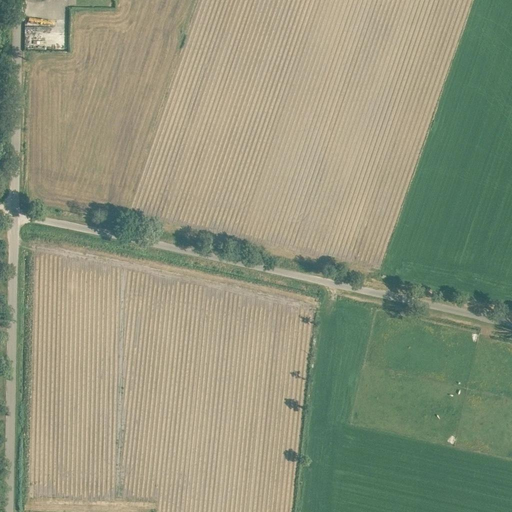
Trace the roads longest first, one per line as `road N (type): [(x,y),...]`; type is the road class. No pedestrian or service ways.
road 1 (unclassified): [(511,322),(13,215)]
road 2 (unclassified): [(8,511),(13,215)]
road 3 (unclassified): [(13,215),(17,0)]
